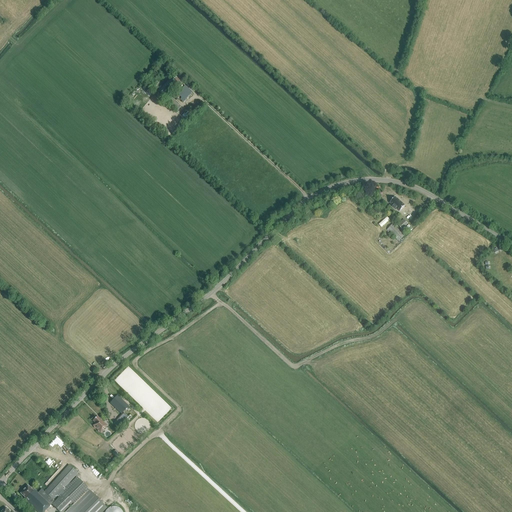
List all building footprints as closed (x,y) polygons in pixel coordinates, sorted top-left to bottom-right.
[(173,77),(171,78),(179,85),(182,82),(175,76),(174,78),(173,77)] [(171,79),(159,92),(162,95),(175,82),(171,79)] [(194,93),(196,91),(189,84),(187,86),(194,93)] [(180,100),(183,102),(192,92),(185,86),(177,94),(182,98),(180,100)] [(177,111),(182,106),(171,95),(166,99),(177,111)] [(393,206),(393,207),(396,210),(396,209),(400,212),(405,206),(395,197),(390,203),(393,206)] [(398,226),(402,230),(408,224),(404,220),(398,226)] [(387,230),(389,232),(388,233),(390,235),(391,234),(398,241),(404,236),(393,224),(387,230)] [(117,396),(110,404),(119,412),(126,404),(117,396)] [(108,426),(97,416),(93,421),(96,423),(94,426),(101,433),(108,426)] [(59,446),(64,441),(59,437),(54,442),(59,446)] [(112,454),(118,460),(120,458),(114,452),(112,454)] [(70,465),(55,480),(44,492),(41,489),(38,492),(35,489),(33,491),(27,485),(20,494),(24,498),(23,499),(26,502),(36,511),(43,511),(54,500),(52,499),(69,480),(77,472),(70,465)] [(93,475),(97,472),(93,467),(89,471),(93,475)] [(102,511),(107,508),(82,483),(79,480),(53,505),(59,511),(102,511)]
